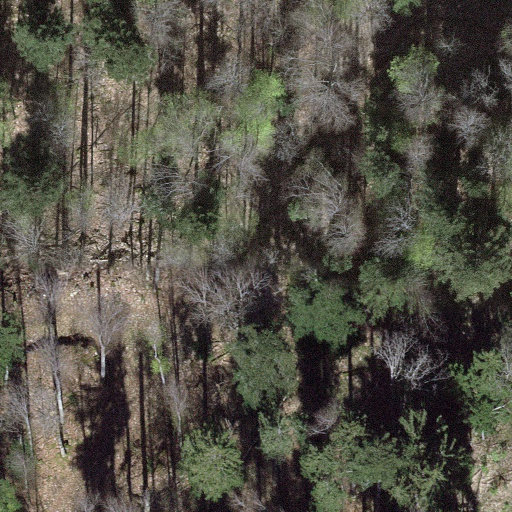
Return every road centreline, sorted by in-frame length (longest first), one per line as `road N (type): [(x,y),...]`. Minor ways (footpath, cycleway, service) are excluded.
road 1 (track): [(417,0),(291,127),(61,511)]
road 2 (track): [(172,334),(104,319),(41,320),(0,333)]
